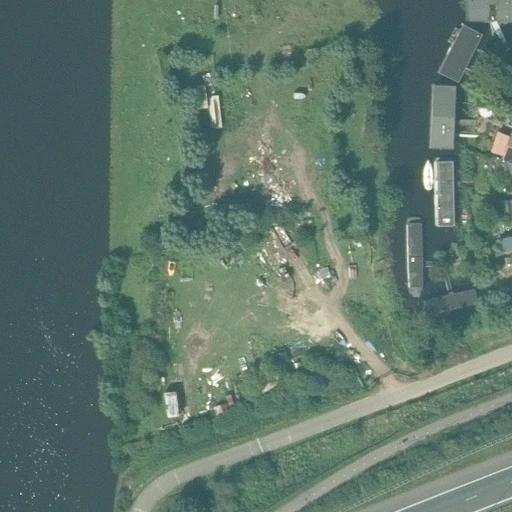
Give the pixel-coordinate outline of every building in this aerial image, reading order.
[(511,0),(467,0),(468,22),(511,20),(511,0)] [(464,25),(440,72),(460,83),(484,35),(464,25)] [(455,149),(457,85),(430,84),(427,148),(455,149)] [(511,136),(507,135),(500,158),(511,161),(511,136)] [(454,161),(434,161),(434,228),(454,228),(454,161)] [(511,164),(502,162),(501,176),(511,179),(511,164)] [(404,225),(407,288),(413,298),(419,298),(424,288),(421,224),(417,219),(407,219),(404,225)] [(511,238),(502,240),(504,252),(511,250),(511,238)] [(413,306),(419,322),(481,301),(475,285),(413,306)] [(289,362),(285,352),(275,355),(278,366),(289,362)]
